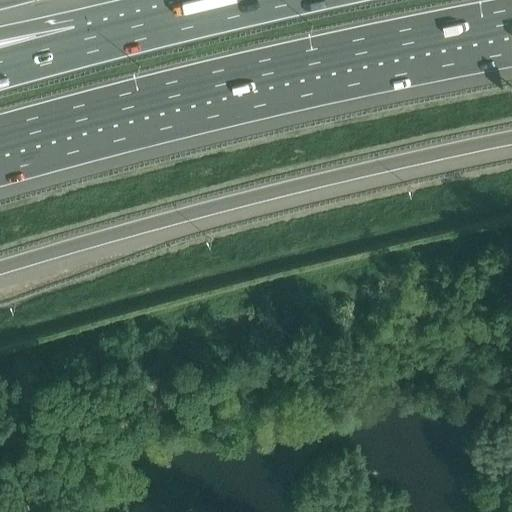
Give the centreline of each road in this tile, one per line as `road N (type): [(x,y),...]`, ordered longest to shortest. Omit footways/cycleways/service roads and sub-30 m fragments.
road 1 (motorway): [(0,268),(167,220),(511,140)]
road 2 (motorway): [(0,146),(511,20)]
road 3 (motorway): [(292,0),(80,46)]
